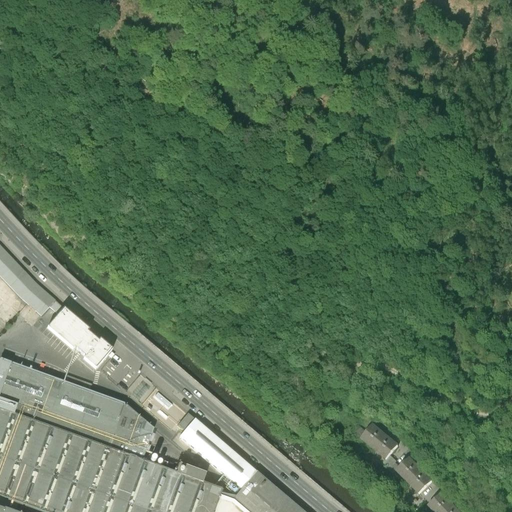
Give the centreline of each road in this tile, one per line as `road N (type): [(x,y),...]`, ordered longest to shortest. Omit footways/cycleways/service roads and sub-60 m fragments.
road 1 (track): [(0,21),(82,153),(218,256),(270,316),(351,370)]
road 2 (secondary): [(330,511),(36,256),(0,215)]
road 3 (residential): [(390,416),(468,511)]
